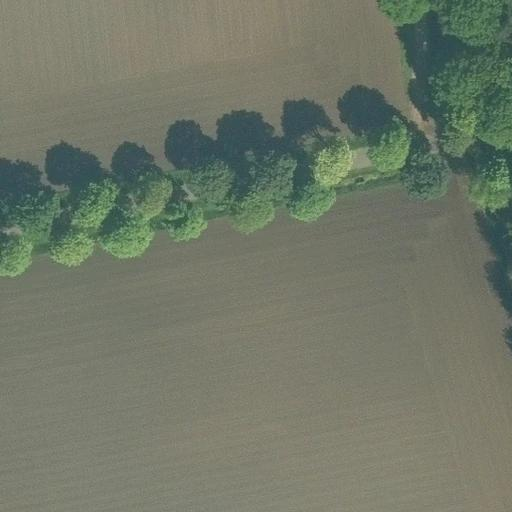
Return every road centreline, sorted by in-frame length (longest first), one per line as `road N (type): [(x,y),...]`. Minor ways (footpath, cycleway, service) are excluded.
road 1 (residential): [(511,138),(0,238)]
road 2 (track): [(430,154),(418,103),(418,0)]
